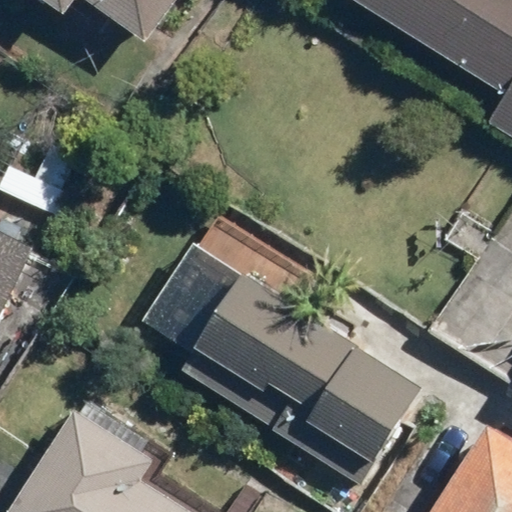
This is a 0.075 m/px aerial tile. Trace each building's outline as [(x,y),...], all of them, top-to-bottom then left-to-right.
[(42,0),(68,17),(79,0),(80,0),(153,49),(185,0),(42,0)] [(487,122),(511,137),(511,0),(359,0),(506,92),(487,122)] [(0,320),(38,250),(0,230),(0,320)] [(429,389),(198,243),(149,320),(198,351),(183,374),(365,490),(429,389)] [(511,295),(467,267),(428,327),(511,381),(511,295)] [(195,511),(151,483),(165,462),(82,408),(13,511),(195,511)] [(511,511),(511,423),(502,417),(436,511),(511,511)]
